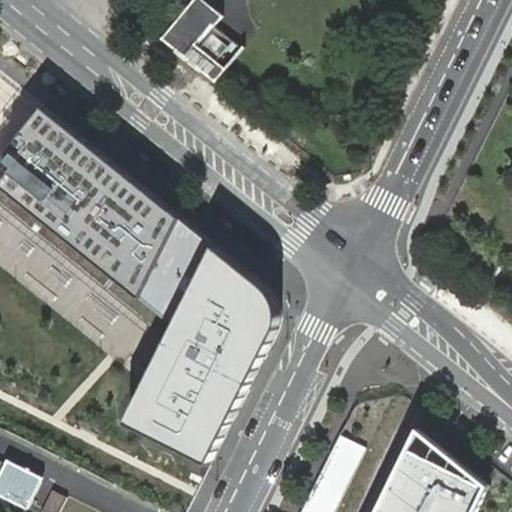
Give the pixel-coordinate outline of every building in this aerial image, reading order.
[(201,0),(194,0),(162,38),(215,81),(225,69),(218,63),(197,47),(213,27),(222,17),(201,0)] [(213,27),(197,47),(218,63),(234,42),(213,27)] [(200,230),(51,109),(0,183),(0,187),(165,310),(200,230)] [(268,284),(228,251),(135,425),(213,463),(254,381),(281,323),(283,317),(283,307),(279,296),(276,292),(268,284)] [(378,511),(478,511),(490,488),(410,448),(378,511)] [(0,492),(30,507),(42,482),(0,460),(0,492)] [(60,511),(69,495),(55,488),(42,511),(60,511)]
